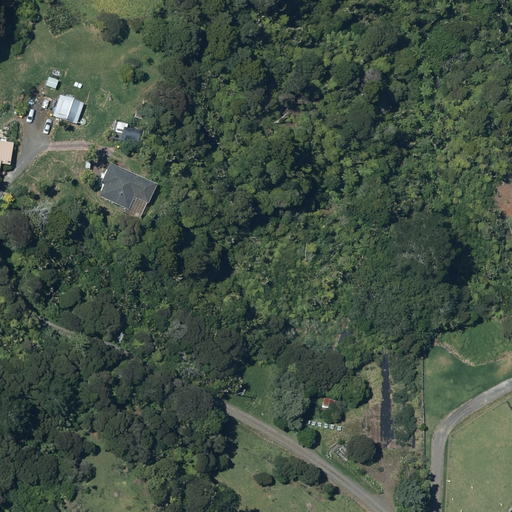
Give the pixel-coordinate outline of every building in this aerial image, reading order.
[(82,99),(58,93),(54,107),(79,114),(82,99)] [(10,143),(0,142),(0,167),(8,168),(10,143)] [(109,161),(98,183),(101,184),(96,193),(122,207),(121,211),(137,219),(155,186),(109,161)] [(416,347),(365,348),(367,450),(418,449),(416,347)] [(296,415),(327,420),(331,398),(300,393),(296,415)]
